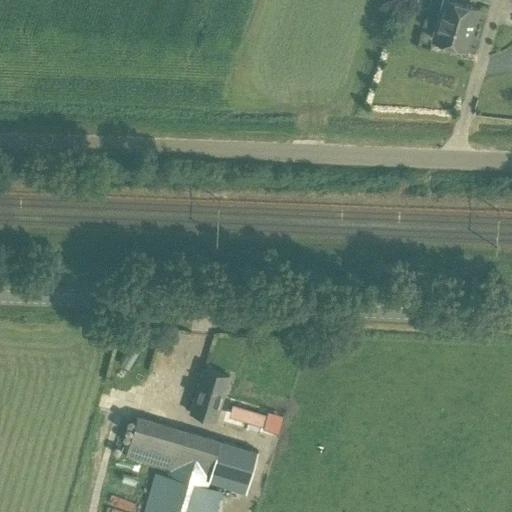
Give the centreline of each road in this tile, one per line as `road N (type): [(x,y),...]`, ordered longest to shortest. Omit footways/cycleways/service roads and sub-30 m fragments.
road 1 (tertiary): [(511,316),(0,295)]
road 2 (unclassified): [(511,160),(0,141)]
